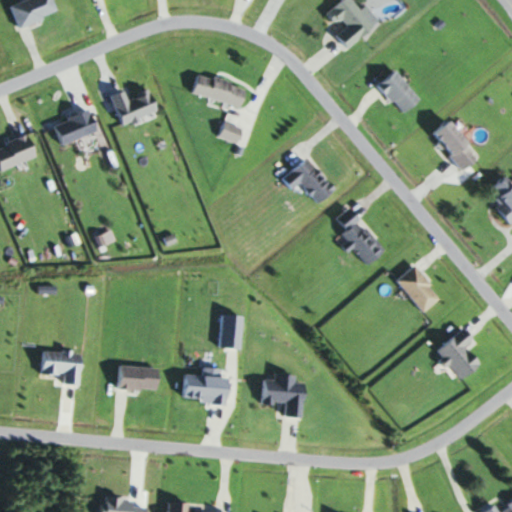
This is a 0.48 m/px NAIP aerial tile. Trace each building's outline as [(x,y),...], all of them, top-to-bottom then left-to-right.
[(358,5),(352,9),(344,0),(333,0),(318,13),(324,21),(330,16),(339,27),(327,37),(336,48),(371,20),(358,5)] [(234,108),(239,88),(188,73),(182,92),(234,108)] [(469,159),(439,117),(421,130),(452,172),(469,159)] [(210,138),(233,143),(237,127),(214,122),(210,138)] [(311,204),(327,188),(296,157),(273,180),(282,190),(289,183),(311,204)] [(489,208),(500,227),(511,220),(511,191),(502,174),(480,186),(492,206),(489,208)] [(376,249),(352,221),(354,220),(342,207),(324,223),(359,264),(376,249)] [(487,504),(474,511),(511,511),(511,499),(490,510),(487,504)] [(181,511),(182,504),(158,503),(157,511),(181,511)]
